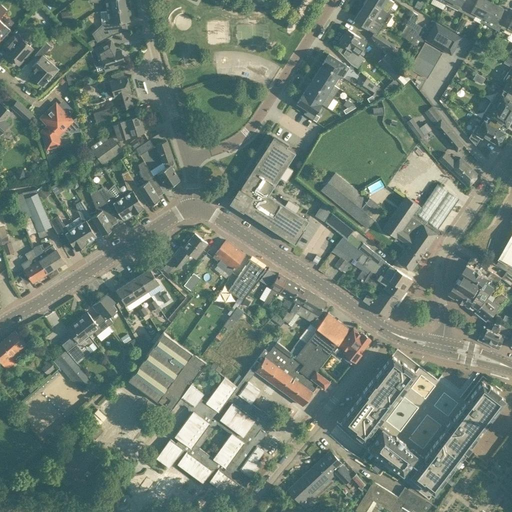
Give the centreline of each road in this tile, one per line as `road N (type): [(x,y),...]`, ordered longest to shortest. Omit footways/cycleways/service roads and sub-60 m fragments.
road 1 (residential): [(243,511),(387,329)]
road 2 (tertiary): [(387,329),(226,222),(193,212)]
road 3 (tertiary): [(0,325),(167,219),(193,212)]
road 4 (unclassified): [(188,157),(243,132),(333,0)]
road 5 (residential): [(443,342),(441,256),(511,151)]
road 6 (unclassified): [(188,157),(155,56),(147,0)]
